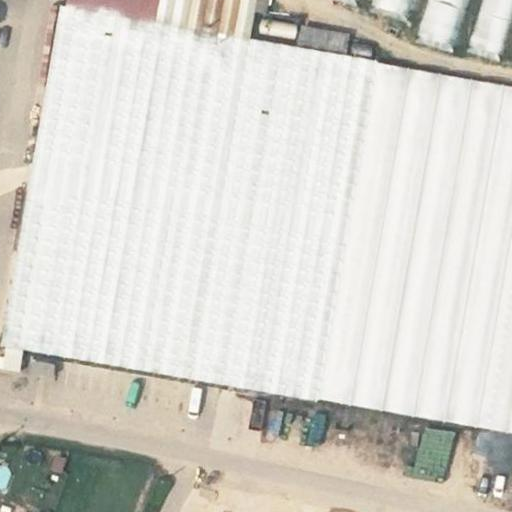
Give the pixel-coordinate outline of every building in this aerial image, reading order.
[(72,0),(179,17),(181,6),(139,0),(72,0)] [(190,0),(186,24),(204,28),(208,0),(221,0),(255,6),(267,8),(268,0),(190,0)] [(221,0),(208,0),(204,28),(250,36),(255,6),(221,0)] [(383,0),(380,14),(419,23),(415,38),(466,51),(478,0),(383,0)] [(507,56),(511,36),(511,0),(486,0),(473,46),(507,56)] [(303,25),(301,39),(344,47),(347,33),(303,25)] [(21,349),(1,346),(0,350),(0,371),(27,376),(28,366),(19,365),(21,349)] [(58,364),(35,360),(33,372),(56,375),(58,364)]
